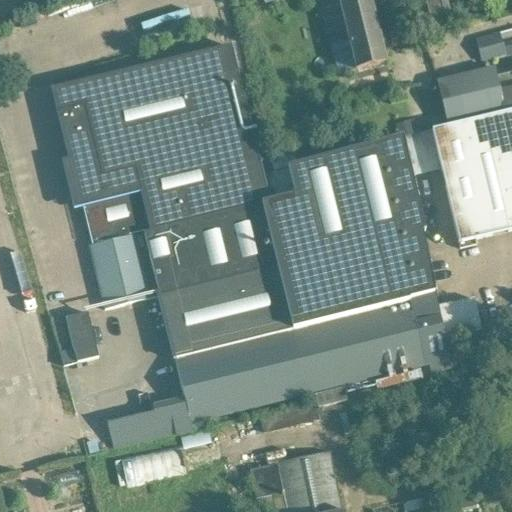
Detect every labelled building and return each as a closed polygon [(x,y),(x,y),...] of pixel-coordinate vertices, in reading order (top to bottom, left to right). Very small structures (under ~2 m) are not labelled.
[(369,0),(337,0),(341,16),(325,20),(338,76),(386,64),(369,0)] [(447,0),(438,0),(418,5),(425,34),(454,27),(447,0)] [(511,55),(511,43),(502,45),(500,34),(475,40),(481,63),(511,55)] [(230,48),(51,92),(80,210),(83,209),(87,223),(92,247),(89,248),(105,312),(157,299),(173,362),(174,361),(192,431),(215,426),(213,420),(428,367),(430,374),(451,370),(422,235),(424,235),(403,144),(288,170),(262,176),(230,48)] [(435,82),(446,127),(511,111),(511,74),(495,78),(493,69),(435,82)] [(511,111),(446,127),(431,131),(455,231),(459,250),(476,246),(476,245),(474,245),(474,241),(511,232),(511,111)] [(60,355),(63,368),(98,360),(88,315),(65,320),(73,352),(60,355)] [(343,389),(314,397),(317,409),(346,402),(343,389)] [(276,466),(276,468),(251,473),(257,503),(262,501),(272,499),(274,511),(341,511),(330,454),(310,458),(276,466)] [(419,499),(371,510),(371,511),(414,511),(421,510),(419,499)]
